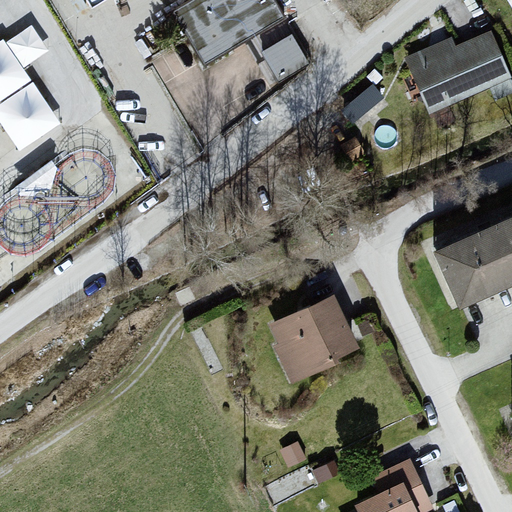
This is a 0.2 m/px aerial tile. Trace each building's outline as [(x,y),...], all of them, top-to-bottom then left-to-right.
[(77,0),(84,11),(103,0),(77,0)] [(271,0),(191,0),(168,13),(202,69),(282,20),(271,0)] [(23,19),(39,45),(64,30),(48,4),(23,19)] [(294,27),(261,45),(276,74),(309,56),(294,27)] [(59,120),(6,33),(0,36),(0,119),(16,146),(59,120)] [(405,62),(425,115),(508,82),(490,36),(451,50),(449,41),(405,62)] [(352,113),(383,91),(374,79),(343,101),(352,113)] [(511,212),(419,249),(447,308),(511,279),(511,212)] [(268,347),(286,387),(353,352),(328,300),(262,328),(273,344),(268,347)] [(511,418),(503,422),(511,441),(511,418)] [(430,511),(408,466),(366,482),(373,496),(347,506),(348,511),(430,511)]
